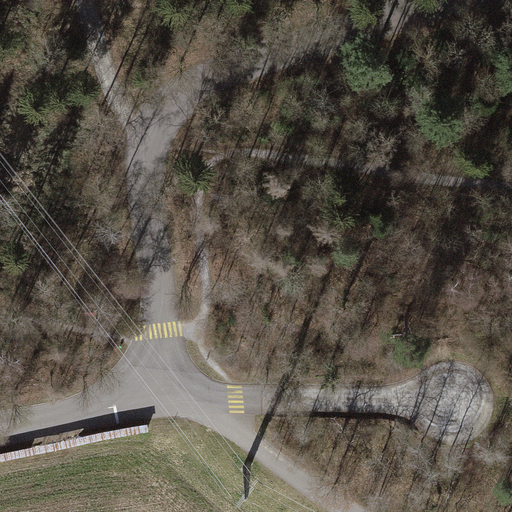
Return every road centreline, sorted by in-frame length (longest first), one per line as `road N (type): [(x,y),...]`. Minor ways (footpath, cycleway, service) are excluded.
road 1 (unclassified): [(160,399),(158,271),(144,163),(160,120),(215,76),(449,0)]
road 2 (unclassified): [(197,397),(451,400)]
road 3 (unclassified): [(350,511),(197,397)]
road 4 (unclassified): [(0,431),(160,399)]
road 5 (track): [(152,135),(113,91),(82,0)]
